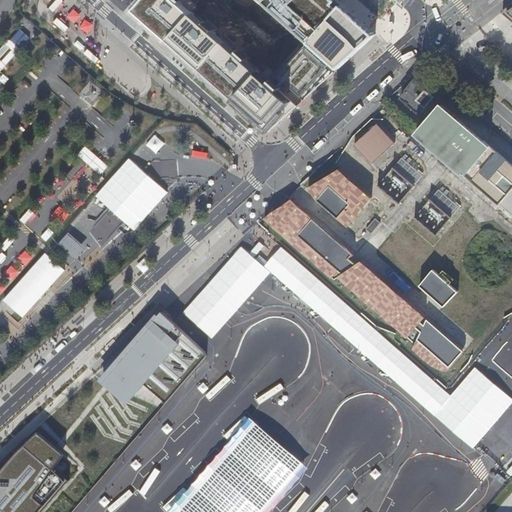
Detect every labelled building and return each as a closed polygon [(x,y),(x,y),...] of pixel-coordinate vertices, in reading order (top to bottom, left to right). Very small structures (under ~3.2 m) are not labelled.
[(99,75),(148,76),(148,70),(143,70),(63,0),(35,0),(35,1),(29,8),(29,13),(99,75)] [(121,0),(119,4),(128,12),(138,0),(121,0)] [(205,23),(178,0),(139,0),(131,9),(269,132),(297,106),(247,60),(249,58),(240,50),(238,52),(214,31),(216,29),(207,21),(205,23)] [(337,0),(265,0),(340,66),(376,34),(337,0)] [(511,3),(502,11),(511,19),(511,3)] [(334,72),(302,43),(276,72),(305,98),(334,72)] [(423,108),(431,99),(422,91),(412,82),(403,93),(404,94),(399,100),(415,114),(422,107),(423,108)] [(464,178),(490,147),(440,104),(411,138),(413,135),(464,178)] [(379,125),(355,145),(373,165),(397,144),(379,125)] [(511,191),(511,166),(490,147),(464,178),(498,208),(511,191)] [(379,186),(402,203),(425,173),(402,156),(379,186)] [(374,200),(341,170),(310,190),(320,203),(351,230),(374,200)] [(414,216),(435,239),(465,211),(443,188),(414,216)] [(511,191),(498,208),(511,219),(511,191)] [(278,209),(264,218),(273,228),(335,280),(339,279),(416,344),(414,351),(437,371),(449,374),(465,354),(362,263),(358,266),(351,261),(354,256),(292,199),(278,209)] [(381,223),(376,218),(366,230),(372,234),(381,223)] [(80,241),(69,232),(59,244),(70,253),(80,241)] [(343,316),(278,263),(245,303),(293,342),(303,330),(309,335),(322,319),(333,328),(343,316)] [(460,294),(434,270),(420,286),(447,309),(460,294)] [(205,351),(161,309),(95,375),(114,391),(133,370),(168,400),(209,357),(205,351)] [(145,466),(157,477),(252,368),(239,357),(145,466)] [(384,359),(380,364),(390,371),(394,366),(384,359)] [(402,449),(412,440),(401,428),(391,438),(402,449)] [(71,479),(28,436),(0,461),(0,511),(17,511),(27,499),(42,511),(71,479)] [(186,480),(155,511),(182,511),(200,493),(186,480)] [(215,500),(209,511),(234,511),(239,502),(227,497),(224,504),(215,500)]
